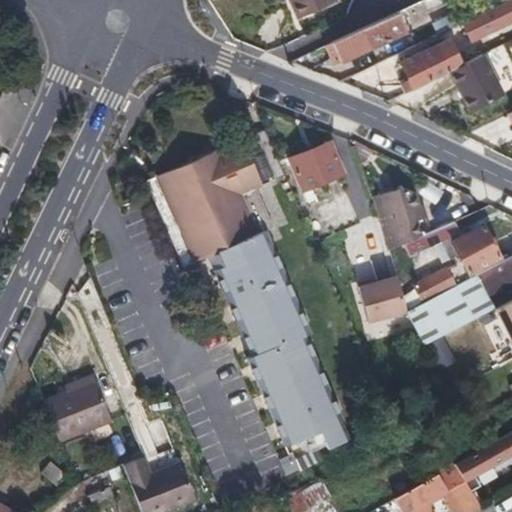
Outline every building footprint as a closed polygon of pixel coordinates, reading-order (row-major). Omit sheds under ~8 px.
[(290,0),(297,17),(337,1),(336,0),(290,0)] [(449,0),(429,0),(421,4),(425,11),(449,0)] [(466,24),(469,31),(473,39),(511,19),(511,11),(509,4),(466,24)] [(432,24),(437,37),(465,25),(458,11),(432,24)] [(333,44),(337,53),(341,61),(405,31),(397,15),(333,44)] [(451,70),(445,58),(439,46),(403,63),(414,88),(443,74),(451,70)] [(451,70),(443,74),(462,112),(497,94),(478,56),(451,70)] [(205,103),(210,101),(215,99),(211,92),(201,96),(201,95),(196,97),(201,108),(206,105),(205,103)] [(511,111),(501,117),(508,130),(511,127),(511,111)] [(220,247),(224,245),(236,240),(256,231),(239,190),(258,182),(239,138),(184,162),(220,247)] [(306,186),(323,178),(341,170),(329,142),(293,157),(306,186)] [(209,252),(220,247),(184,162),(154,175),(191,260),(209,252)] [(414,220),(417,219),(420,218),(412,197),(395,187),(368,194),(386,251),(419,236),(414,220)] [(426,303),(465,283),(461,274),(499,255),(484,225),(462,235),(455,220),(431,231),(448,267),(416,283),(426,303)] [(430,245),(425,233),(419,236),(386,251),(393,274),(395,278),(407,275),(402,258),(430,245)] [(220,247),(209,252),(215,266),(226,261),(243,254),(236,240),(224,245),(220,247)] [(226,261),(301,436),(339,419),(302,333),(307,331),(269,243),(243,254),(226,261)] [(511,258),(465,283),(426,303),(409,311),(427,345),(495,309),(487,295),(511,281),(511,258)] [(282,444),(301,436),(226,261),(215,266),(211,268),(238,331),(247,354),(243,357),(282,444)] [(366,319),(407,307),(401,295),(399,292),(396,281),(395,278),(393,274),(353,287),(366,319)] [(426,303),(416,283),(399,292),(401,295),(407,307),(409,311),(426,303)] [(511,299),(496,308),(511,339),(511,299)] [(63,382),(66,389),(88,380),(92,379),(90,372),(63,382)] [(92,379),(88,380),(104,420),(108,418),(92,379)] [(104,420),(88,380),(66,389),(43,397),(59,438),(104,420)] [(401,457),(412,451),(422,445),(405,413),(383,424),(401,457)] [(511,431),(455,465),(468,486),(474,483),(481,479),(477,474),(511,453),(511,431)] [(58,457),(48,463),(63,486),(73,479),(58,457)] [(140,511),(164,511),(168,510),(193,500),(176,458),(140,473),(134,458),(121,463),(140,511)] [(360,465),(350,471),(339,477),(337,473),(284,501),(290,511),(299,511),(367,476),(360,465)] [(468,486),(455,465),(439,475),(394,500),(401,511),(433,511),(428,504),(445,493),(456,511),(469,511),(480,506),(468,486)]
